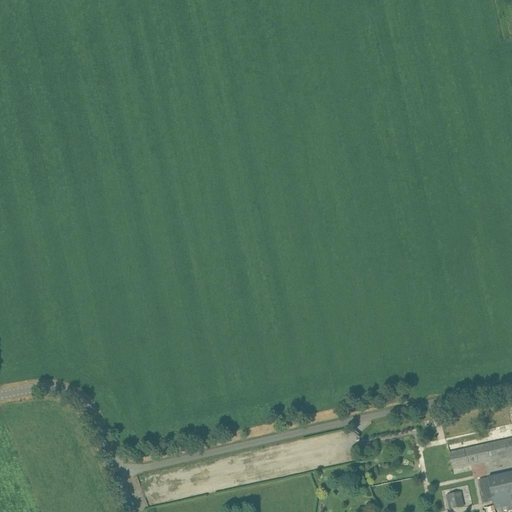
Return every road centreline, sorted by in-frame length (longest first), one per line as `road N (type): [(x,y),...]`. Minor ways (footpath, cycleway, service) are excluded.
road 1 (unclassified): [(116,473),(511,387)]
road 2 (unclassified): [(116,473),(84,403),(54,388),(0,395)]
